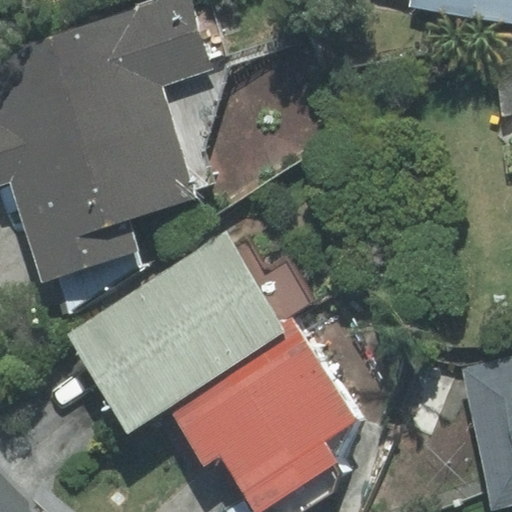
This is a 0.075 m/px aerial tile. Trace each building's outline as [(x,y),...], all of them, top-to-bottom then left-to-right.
[(511,0),(412,0),(411,6),(511,21),(511,0)] [(0,185),(14,181),(44,277),(137,248),(127,216),(217,188),(204,149),(231,70),(219,31),(195,39),(183,1),(0,58),(0,185)] [(511,63),(496,66),(511,168),(511,63)] [(225,236),(73,333),(130,422),(164,400),(292,318),(316,302),(287,256),(267,268),(247,237),(232,246),(225,236)] [(356,418),(292,318),(164,400),(204,464),(220,453),(257,511),(271,502),(277,511),(300,511),(333,491),(336,479),(328,466),(336,462),(322,440),(356,418)] [(511,358),(462,370),(493,508),(511,503),(511,358)]
